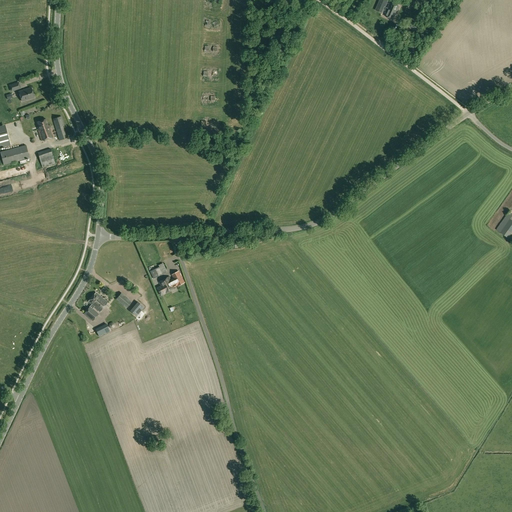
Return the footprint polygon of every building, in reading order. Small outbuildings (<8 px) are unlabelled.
[(379,0),(377,7),(384,9),(387,0),(379,0)] [(397,13),(400,7),(390,2),(387,9),(388,10),(385,16),(393,20),(396,13),(397,13)] [(404,25),(414,32),(418,27),(409,19),(404,25)] [(21,88),(19,82),(9,85),(11,91),(21,88)] [(34,97),(31,88),(19,92),(22,101),(34,97)] [(68,138),(61,116),(53,119),(59,140),(68,138)] [(54,138),(50,125),(48,126),(46,119),(37,122),(39,129),(38,129),(41,141),(54,138)] [(5,130),(0,131),(0,147),(9,145),(5,130)] [(29,158),(26,145),(0,152),(4,165),(29,158)] [(38,153),(42,167),(55,164),(50,149),(38,153)] [(511,208),(508,214),(497,230),(499,232),(508,238),(511,231),(511,208)] [(179,271),(172,275),(178,286),(184,282),(179,271)] [(175,288),(169,277),(159,282),(161,286),(159,287),(163,294),(166,292),(166,293),(175,288)] [(92,309),(94,307),(100,312),(108,303),(96,292),(88,302),(92,305),(90,307),(84,313),(93,321),(98,314),(92,309)] [(121,293),(116,299),(126,308),(132,302),(121,293)] [(95,329),(99,336),(110,331),(106,323),(95,329)]
